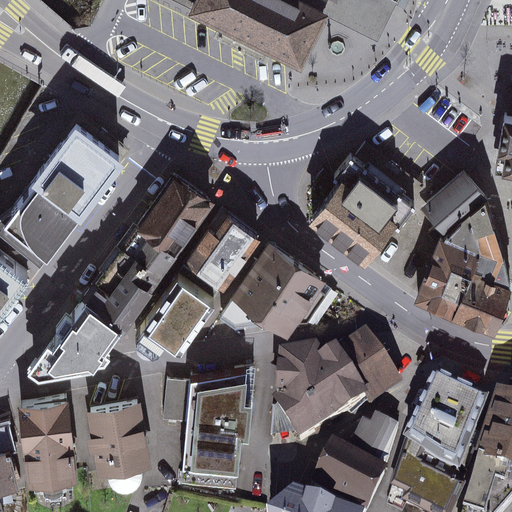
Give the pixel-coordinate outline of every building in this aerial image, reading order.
[(309,0),(175,0),(200,12),(301,60),(325,10),(308,2),(309,0)] [(309,0),(308,2),(325,10),(377,38),(397,0),(309,0)] [(511,115),(510,115),(503,150),(508,151),(505,168),(511,169),(511,115)] [(94,211),(138,151),(90,116),(9,225),(57,260),(65,250),(94,211)] [(414,201),(350,152),(334,174),(340,178),(311,216),(363,255),(392,218),(398,222),(414,201)] [(463,169),(443,187),(465,212),(485,195),(463,169)] [(175,171),(140,219),(176,244),(210,197),(175,171)] [(449,226),(465,212),(443,187),(426,201),(441,219),(428,230),(438,242),(442,233),(449,226)] [(449,226),(442,233),(478,249),(481,251),(484,244),(502,251),(488,201),(485,195),(449,226)] [(266,231),(227,208),(135,330),(180,342),(266,231)] [(176,244),(140,219),(32,365),(94,354),(176,244)] [(418,294),(454,310),(478,249),(442,233),(438,242),(418,294)] [(330,284),(271,241),(236,288),(287,326),(299,309),(307,315),(330,284)] [(481,251),(478,249),(454,310),(496,326),(501,322),(506,319),(508,315),(509,310),(510,303),(510,299),(508,294),(506,293),(510,283),(502,251),(484,244),(481,251)] [(0,327),(38,274),(0,246),(0,327)] [(411,391),(377,341),(336,362),(330,354),(285,363),(282,409),(308,452),(411,391)] [(257,400),(259,367),(199,375),(193,469),(250,468),(253,434),(262,437),(265,400),(257,400)] [(497,406),(445,385),(416,455),(468,476),(497,406)] [(79,400),(25,409),(39,487),(93,478),(79,400)] [(105,478),(114,476),(117,485),(125,491),(134,494),(147,489),(152,482),(151,469),(160,467),(147,400),(92,411),(105,478)] [(511,511),(511,410),(491,470),(475,511),(511,511)] [(353,462),(391,479),(410,436),(379,423),(374,433),(367,430),(353,462)] [(29,489),(16,425),(0,429),(0,511),(11,511),(6,494),(29,489)] [(353,462),(332,453),(314,494),(355,511),(376,511),(391,479),(353,462)] [(450,511),(464,487),(415,461),(389,509),(394,511),(450,511)]
